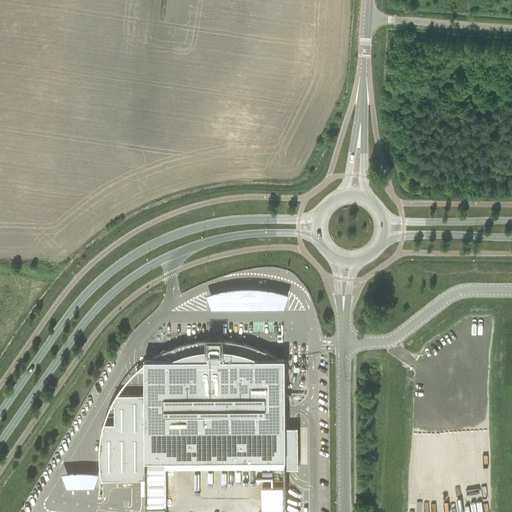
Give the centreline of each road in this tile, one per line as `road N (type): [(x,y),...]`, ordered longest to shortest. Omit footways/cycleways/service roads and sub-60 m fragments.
road 1 (secondary): [(0,444),(78,331),(147,267),(239,234),(314,239)]
road 2 (secondary): [(314,215),(200,227),(140,250),(95,282),(0,412)]
road 3 (residential): [(511,292),(459,292),(388,341),(342,345)]
road 4 (residential): [(345,511),(342,345)]
road 5 (unclassified): [(367,18),(511,31)]
road 6 (secondary): [(383,238),(511,237)]
road 7 (secondary): [(511,222),(384,217)]
